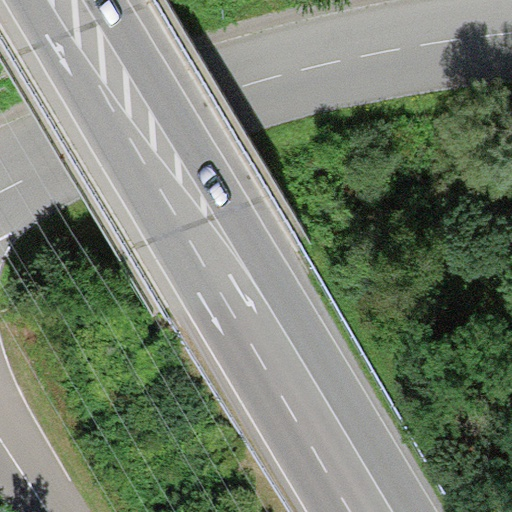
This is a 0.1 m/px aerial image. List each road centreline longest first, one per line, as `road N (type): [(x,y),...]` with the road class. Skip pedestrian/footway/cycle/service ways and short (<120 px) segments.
road 1 (primary): [(374,511),(70,0)]
road 2 (tertiary): [(511,37),(347,59),(101,140),(0,195)]
